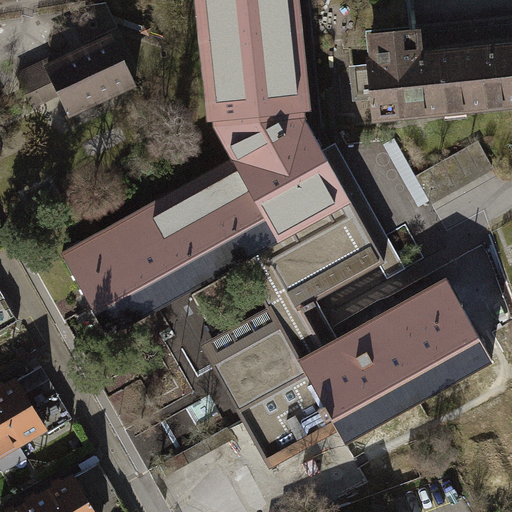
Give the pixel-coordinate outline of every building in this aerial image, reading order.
[(278,326),(245,344),(286,418),(321,398),(345,440),(491,359),(447,280),(323,349),(300,308),(315,300),(316,301),(327,295),(328,297),(340,291),(341,293),(354,286),(353,283),(365,277),(365,275),(375,268),(374,266),(433,233),(398,170),(347,198),(301,117),(301,110),(307,110),(296,0),(197,0),(210,120),(216,119),(216,126),(235,159),(64,255),(108,334),(242,259),(278,326)] [(421,126),(413,44),(408,0),(305,0),(319,136),(421,126)] [(511,121),(511,35),(413,44),(421,126),(511,121)] [(135,83),(113,37),(48,67),(45,61),(18,74),(33,106),(60,94),(70,114),(135,83)] [(45,366),(22,377),(48,430),(71,418),(45,366)] [(0,395),(0,422),(20,455),(46,440),(15,387),(0,395)] [(218,394),(166,423),(178,444),(230,415),(218,394)] [(0,467),(20,455),(0,422),(0,467)] [(88,511),(72,483),(45,499),(52,511),(88,511)] [(52,511),(45,499),(21,511),(52,511)]
